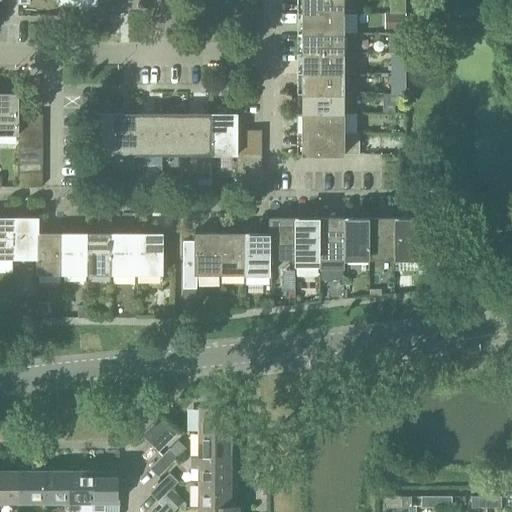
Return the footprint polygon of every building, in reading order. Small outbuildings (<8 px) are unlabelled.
[(301,0),(302,14),(343,14),(343,0),(301,0)] [(405,29),(405,13),(391,13),(391,29),(405,29)] [(302,14),(302,34),(343,34),(343,14),(302,14)] [(343,54),(343,34),(302,34),(301,53),(343,54)] [(405,41),(390,41),(389,41),(389,52),(405,52),(405,41)] [(355,54),(343,54),(301,53),(301,74),(343,74),(355,74),(355,54)] [(405,60),(391,60),(391,73),(405,73),(405,60)] [(343,94),(343,93),(343,74),(301,74),(301,94),(343,94)] [(17,126),(17,114),(17,93),(0,92),(0,133),(17,134),(17,126)] [(343,93),(343,94),(301,94),(301,114),(343,114),(357,113),(355,113),(355,93),(343,93)] [(86,154),(111,154),(111,113),(86,112),(86,154)] [(136,113),(111,113),(111,154),(136,154),(136,113)] [(136,154),(160,154),(160,113),(136,113),(136,154)] [(160,154),(184,154),(184,113),(176,113),(160,113),(160,154)] [(186,113),(184,113),(184,154),(210,154),(210,113),(186,113)] [(210,154),(237,154),(237,142),(237,130),(237,113),(210,113),(210,154)] [(301,133),(343,133),(359,133),(357,133),(357,113),(343,114),(301,114),(301,133)] [(41,114),(17,114),(17,126),(41,126),(41,114)] [(41,138),(41,126),(17,126),(17,134),(17,138),(41,138)] [(237,130),(237,142),(261,142),(261,130),(237,130)] [(343,133),(301,133),(301,154),(343,154),(359,153),(359,133),(343,133)] [(41,150),(41,138),(17,138),(17,150),(41,150)] [(237,142),(237,154),(261,154),(261,142),(237,142)] [(41,161),(41,150),(17,150),(17,162),(41,162),(41,161)] [(237,154),(237,166),(261,166),(261,154),(237,154)] [(17,162),(17,174),(41,174),(41,162),(17,162)] [(237,166),(237,178),(261,178),(261,166),(237,166)] [(41,186),(41,174),(17,174),(17,186),(41,186)] [(177,190),(186,190),(186,177),(177,177),(177,190)] [(261,190),(261,178),(237,178),(237,190),(261,190)] [(188,179),(188,189),(198,188),(198,179),(188,179)] [(212,180),(212,190),(222,190),(222,180),(212,180)] [(112,181),(112,189),(112,194),(137,194),(137,189),(137,182),(112,181)] [(10,216),(0,215),(0,257),(10,257),(10,216)] [(38,216),(10,216),(10,257),(36,257),(37,257),(37,231),(38,231),(38,216)] [(268,216),(268,218),(268,232),(269,232),(270,257),(271,257),(271,258),(293,258),(293,217),(268,216)] [(318,267),(318,217),(293,217),(293,258),(294,258),(294,267),(318,267)] [(343,259),(343,217),(318,217),(318,267),(319,267),(319,268),(344,269),(344,259),(343,259)] [(368,259),(368,217),(343,217),(343,259),(344,259),(368,259)] [(393,259),(393,217),(368,217),(368,259),(393,259)] [(419,221),(419,217),(393,217),(393,259),(419,259),(419,240),(428,240),(428,221),(419,221)] [(268,232),(268,218),(260,218),(259,232),(244,232),(243,274),(271,274),(271,258),(271,257),(270,257),(269,232),(268,232)] [(60,231),(38,231),(37,231),(37,257),(36,257),(36,274),(60,274),(60,231)] [(86,231),(60,231),(60,274),(86,274),(86,231)] [(111,274),(111,231),(86,231),(86,274),(111,274)] [(136,232),(111,231),(111,274),(136,274),(136,232)] [(162,232),(136,232),(136,274),(162,274),(162,256),(170,256),(170,244),(162,244),(162,232)] [(219,274),(219,232),(194,232),(194,240),(183,240),(183,288),(196,288),(196,274),(219,274)] [(243,274),(244,232),(219,232),(219,274),(243,274)] [(0,301),(0,317),(3,317),(12,317),(12,302),(0,301)] [(77,305),(77,317),(85,317),(85,305),(77,305)] [(198,406),(199,431),(230,431),(230,417),(236,417),(236,398),(217,398),(216,406),(198,406)] [(143,434),(151,442),(170,423),(162,415),(143,434)] [(178,431),(170,423),(151,442),(159,450),(178,431)] [(199,431),(199,456),(230,456),(230,441),(234,441),(234,432),(230,432),(230,431),(199,431)] [(170,448),(151,467),(159,475),(179,456),(170,448)] [(199,468),(199,481),(230,481),(236,481),(236,456),(230,456),(199,456),(189,456),(189,468),(199,468)] [(0,502),(20,502),(19,470),(4,470),(4,466),(0,466),(0,502)] [(19,470),(20,502),(44,502),(44,470),(28,470),(28,466),(19,466),(19,470)] [(69,470),(53,470),(53,466),(44,466),(44,470),(44,502),(69,502),(69,470)] [(69,510),(80,510),(80,502),(94,502),(94,470),(78,470),(78,466),(69,466),(69,470),(69,502),(69,510)] [(94,470),(94,502),(119,502),(119,466),(94,466),(94,470)] [(170,473),(150,492),(158,500),(178,481),(170,473)] [(236,481),(230,481),(199,481),(199,507),(207,507),(207,506),(230,506),(230,505),(230,491),(236,491),(236,481)] [(401,507),(401,496),(385,496),(385,507),(401,507)] [(421,506),(436,506),(436,496),(421,496),(421,506)] [(451,497),(436,496),(436,506),(451,507),(451,497)] [(471,507),(486,507),(486,496),(471,496),(471,507)] [(486,496),(486,507),(501,507),(501,496),(486,496)] [(170,498),(156,511),(172,511),(178,507),(170,498)]
